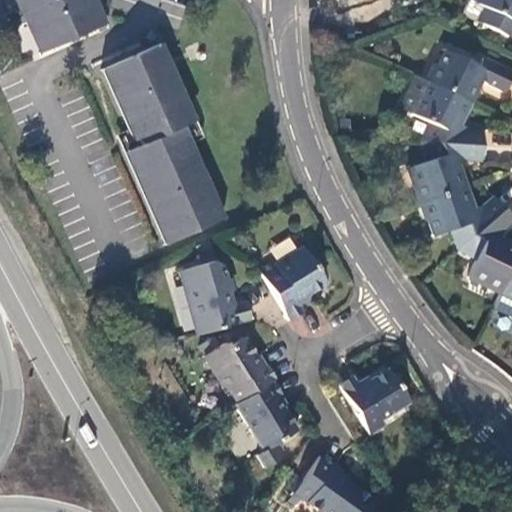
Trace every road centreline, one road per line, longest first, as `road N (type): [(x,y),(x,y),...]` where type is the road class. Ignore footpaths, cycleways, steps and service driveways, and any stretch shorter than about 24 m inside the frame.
road 1 (tertiary): [(394,301),(306,141),(283,0)]
road 2 (secondary): [(142,511),(0,261)]
road 3 (residential): [(394,301),(300,358),(339,434)]
road 4 (tertiary): [(428,350),(480,438),(511,455)]
